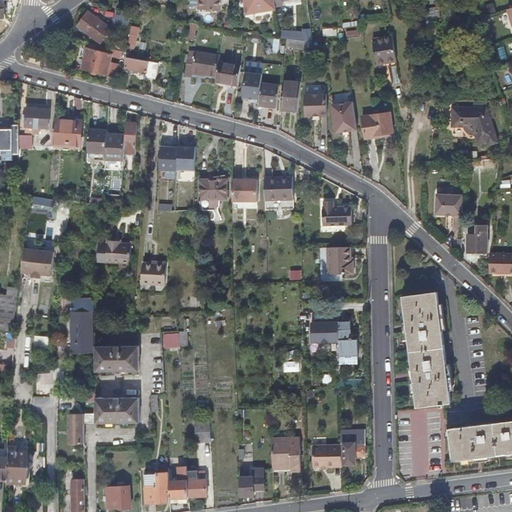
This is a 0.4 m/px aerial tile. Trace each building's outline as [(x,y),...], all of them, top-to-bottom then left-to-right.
[(221,0),(199,0),(199,6),(221,9),(221,0)] [(274,0),(243,0),(246,13),(275,8),(275,4),(274,0)] [(497,10),(495,2),(486,5),(485,5),(486,8),(487,13),(497,10)] [(486,4),(478,3),(479,14),(486,13),(486,8),(485,5),(486,5),(486,4)] [(432,18),(439,18),(439,7),(431,7),(432,18)] [(131,11),(111,8),(110,14),(119,15),(118,21),(129,22),(131,11)] [(112,28),(87,11),(78,26),(102,42),(112,28)] [(190,22),(188,35),(195,36),(197,24),(190,22)] [(141,25),(132,24),(129,43),(137,44),(141,25)] [(338,34),(337,27),(324,29),(325,36),(338,34)] [(360,29),(347,30),(347,37),(360,35),(360,29)] [(396,37),(375,40),(378,64),(398,62),(396,37)] [(117,75),(123,49),(88,41),(83,67),(117,75)] [(195,72),(217,75),(219,60),(220,55),(191,50),(186,76),(194,77),(195,72)] [(160,63),(129,56),(128,67),(147,71),(147,76),(157,78),(160,63)] [(216,80),(240,83),(240,80),(241,67),(242,63),(219,60),(217,75),(216,80)] [(261,98),(262,83),(263,74),(246,72),(244,96),(261,98)] [(261,98),(260,105),(278,107),(281,85),(262,83),(261,98)] [(285,83),(283,108),(300,110),(302,85),(285,83)] [(307,94),(308,117),(316,116),(322,116),(330,116),(329,94),(307,94)] [(354,100),(333,103),(336,131),(358,128),(354,100)] [(50,107),(27,105),(27,118),(24,118),(23,125),(48,126),(50,107)] [(486,108),(450,107),(451,127),(463,128),(474,136),(477,145),(486,142),(488,147),(498,143),(486,108)] [(386,111),(357,115),(361,138),(370,136),(370,133),(389,130),(386,111)] [(81,119),(55,116),(53,141),(80,144),(81,119)] [(138,121),(126,120),(126,134),(125,153),(129,153),(130,145),(136,146),(138,121)] [(19,134),(19,123),(12,124),(12,127),(0,127),(0,152),(2,153),(13,153),(19,153),(19,147),(19,134)] [(108,128),(91,126),(89,148),(107,150),(108,133),(108,128)] [(172,132),(162,131),(160,164),(164,165),(164,157),(177,158),(177,148),(176,148),(175,148),(175,143),(172,140),(172,132)] [(107,150),(106,156),(111,157),(111,167),(124,168),(125,158),(125,153),(126,134),(108,133),(107,150)] [(33,134),(19,134),(19,147),(33,147),(33,134)] [(191,159),(197,159),(197,144),(189,144),(189,159),(191,159)] [(267,176),(267,199),(295,199),(295,176),(267,176)] [(234,177),(234,199),(259,199),(258,178),(234,177)] [(202,208),(202,210),(212,209),(220,220),(225,217),(217,207),(219,205),(220,202),(220,198),(227,198),(227,179),(201,179),(200,207),(202,208)] [(462,211),(463,191),(437,190),(436,210),(462,211)] [(110,193),(108,202),(118,204),(120,194),(110,193)] [(159,193),(158,209),(172,209),(173,209),(174,194),(159,193)] [(338,221),(337,201),(335,201),(335,196),(325,196),(325,202),(324,202),(324,221),(338,221)] [(353,201),(337,201),(338,221),(353,221),(353,201)] [(469,224),(468,250),(487,251),(487,216),(480,216),(480,224),(469,224)] [(133,243),(109,241),(108,259),(131,260),(133,243)] [(338,247),(339,272),(355,271),(355,259),(352,259),(352,245),(338,246),(338,247)] [(25,247),(23,271),(33,272),(43,272),(53,274),(55,250),(25,247)] [(338,247),(329,247),(329,272),(339,272),(338,247)] [(511,252),(490,252),(489,272),(511,272),(511,252)] [(166,284),(166,278),(162,279),(161,261),(156,260),(156,263),(150,262),(142,262),(142,273),(142,283),(166,284)] [(303,270),(291,271),(292,280),(303,279),(303,270)] [(0,327),(14,329),(16,309),(19,287),(9,287),(9,294),(1,294),(0,302),(0,327)] [(413,360),(418,405),(452,401),(439,290),(405,294),(407,311),(413,360)] [(66,307),(67,295),(57,295),(57,307),(66,307)] [(97,311),(97,298),(76,298),(76,311),(74,311),(75,352),(95,351),(95,311),(97,311)] [(113,299),(100,299),(101,316),(114,316),(113,299)] [(341,341),(341,356),(359,355),(359,339),(354,339),(351,337),(347,338),(347,328),(351,328),(351,316),(340,316),(340,320),(340,335),(341,341)] [(340,320),(320,321),(321,335),(340,335),(340,320)] [(313,341),(341,341),(340,335),(321,335),(320,321),(313,321),(313,341)] [(188,330),(180,331),(180,332),(181,345),(189,344),(188,330)] [(17,332),(9,331),(8,346),(16,347),(17,332)] [(180,332),(164,333),(165,346),(181,345),(180,332)] [(46,335),(45,350),(53,350),(53,335),(46,335)] [(97,345),(97,371),(141,370),(140,345),(97,345)] [(300,361),(285,362),(285,372),(301,372),(300,361)] [(324,383),(333,383),(333,374),(324,375),(324,383)] [(363,387),(363,379),(341,379),(341,388),(363,387)] [(97,399),(96,391),(76,391),(76,400),(97,399)] [(141,396),(97,397),(97,412),(86,412),(86,417),(86,423),(141,422),(141,396)] [(86,417),(86,412),(71,412),(72,441),(86,442),(86,434),(86,423),(86,417)] [(511,419),(450,427),(453,460),(511,452),(511,419)] [(198,442),(211,441),(210,421),(196,422),(197,433),(198,442)] [(345,442),(345,463),(357,463),(357,455),(367,454),(366,429),(342,429),(342,432),(343,442),(345,442)] [(272,437),(273,462),(292,462),(292,466),(303,466),(301,436),(272,437)] [(315,466),(343,466),(343,445),(315,445),(315,466)] [(8,449),(8,452),(6,479),(5,482),(24,483),(26,450),(8,449)] [(171,493),(171,498),(190,496),(189,479),(188,471),(188,465),(178,466),(179,480),(170,481),(171,493)] [(189,479),(190,496),(208,495),(206,474),(199,474),(198,470),(188,471),(189,479)] [(168,494),(171,493),(170,481),(169,471),(145,472),(147,502),(169,501),(168,494)] [(241,477),(242,495),(256,495),(255,489),(267,489),(266,473),(254,474),(254,476),(241,477)] [(75,510),(86,510),(86,478),(74,478),(75,510)] [(130,485),(108,486),(109,506),(120,506),(120,508),(131,507),(130,485)]
